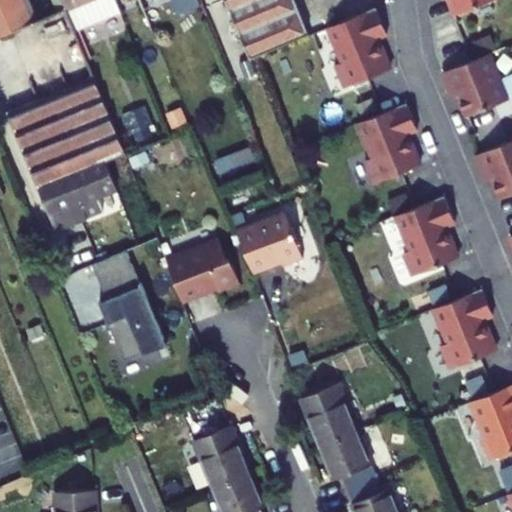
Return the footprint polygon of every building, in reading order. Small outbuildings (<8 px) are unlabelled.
[(0,0),(0,36),(10,33),(38,101),(95,78),(76,30),(67,8),(63,0),(53,0),(59,12),(37,20),(29,0),(0,0)] [(63,0),(67,8),(76,30),(121,12),(115,0),(63,0)] [(227,0),(228,1),(252,58),(308,34),(294,0),(227,0)] [(447,0),(454,15),(491,0),(447,0)] [(376,7),(328,27),(342,62),(335,65),(344,87),(391,69),(378,37),(387,34),(376,7)] [(493,33),(473,40),(477,52),(498,46),(493,33)] [(454,85),(466,116),(508,99),(489,53),(443,72),(449,87),(454,85)] [(38,101),(8,113),(31,168),(62,156),(70,176),(106,161),(127,154),(97,83),(95,78),(38,101)] [(407,103),(358,122),(372,157),(365,160),(375,183),(421,164),(408,133),(418,129),(407,103)] [(487,168),(500,199),(511,193),(511,139),(477,154),(483,170),(487,168)] [(62,156),(31,168),(56,231),(88,218),(81,201),(116,186),(117,186),(106,161),(70,176),(62,156)] [(445,195),(396,215),(410,250),(403,253),(412,276),(459,257),(446,226),(456,222),(445,195)] [(243,246),(253,273),(281,262),(283,265),(303,257),(285,211),(236,230),(243,246)] [(200,244),(202,249),(220,241),(219,237),(200,244)] [(168,262),(183,301),(218,287),(219,291),(241,283),(234,265),(229,263),(220,241),(202,249),(200,244),(179,252),(181,257),(168,262)] [(100,303),(125,361),(143,353),(144,355),(168,346),(142,283),(140,283),(127,251),(93,265),(108,300),(100,303)] [(167,258),(168,262),(181,257),(179,252),(166,257),(167,258)] [(483,288),(434,308),(448,343),(441,346),(450,368),(497,349),(484,318),(493,314),(483,288)] [(302,398),(321,446),(358,431),(339,383),(302,398)] [(511,384),(471,401),(486,436),(482,437),(491,460),(511,450),(511,384)] [(195,440),(214,488),(251,473),(232,425),(195,440)] [(358,431),(321,446),(336,480),(342,477),(348,490),(378,478),(358,431)] [(262,511),(261,508),(265,507),(251,473),(214,488),(224,511),(262,511)] [(378,478),(348,490),(356,511),(399,511),(390,488),(383,491),(378,478)] [(57,491),(57,511),(97,511),(97,490),(57,491)]
